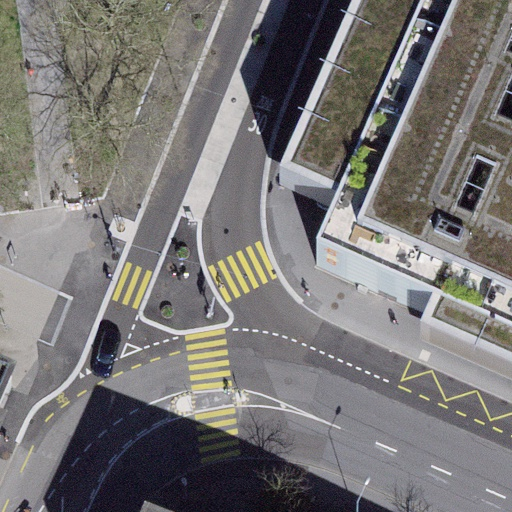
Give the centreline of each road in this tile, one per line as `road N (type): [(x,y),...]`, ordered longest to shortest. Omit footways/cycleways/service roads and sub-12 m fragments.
road 1 (primary): [(344,429),(218,431),(186,440),(134,473),(100,511)]
road 2 (residential): [(292,372),(242,274),(214,156)]
road 3 (primary): [(292,372),(210,364),(128,392),(76,424)]
road 4 (residential): [(214,156),(176,175),(108,339)]
road 5 (primary): [(511,503),(344,429)]
road 6 (residential): [(277,0),(214,156)]
